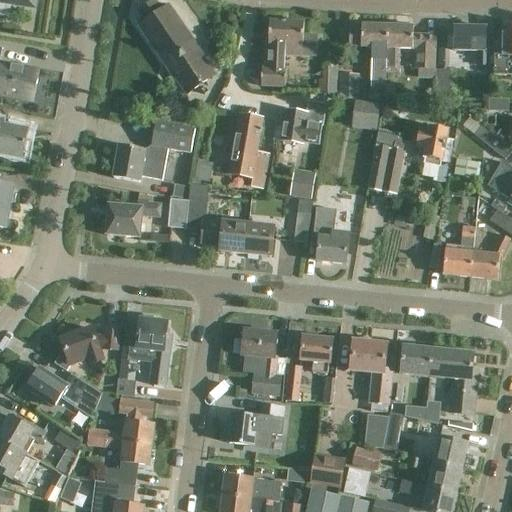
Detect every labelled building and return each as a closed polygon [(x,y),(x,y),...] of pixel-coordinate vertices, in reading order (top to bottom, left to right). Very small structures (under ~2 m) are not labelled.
[(0,0),(0,17),(10,19),(12,4),(33,7),(33,0),(0,0)] [(215,76),(203,58),(204,57),(169,7),(162,12),(155,1),(138,13),(145,24),(139,28),(173,78),(174,78),(186,96),(215,76)] [(286,89),(286,56),(298,56),(298,57),(316,58),(317,38),(303,37),(304,24),(270,22),(269,41),(264,41),(263,70),(262,70),(261,88),(286,89)] [(373,49),(371,96),(385,96),(387,27),(362,26),(362,30),(350,29),(349,48),(361,48),(361,49),(373,49)] [(413,28),(387,27),(385,96),(395,96),(396,92),(391,87),(386,87),(386,74),(399,74),(399,50),(416,51),(415,71),(436,71),(437,37),(413,36),(413,28)] [(494,56),(494,77),(511,77),(511,27),(508,27),(508,36),(503,36),(503,57),(500,57),(494,56)] [(448,38),(448,49),(454,49),(454,52),(477,53),(476,67),(487,68),(488,53),(485,53),(485,49),(485,29),(455,29),(454,38),(448,38)] [(0,49),(0,96),(30,102),(31,97),(34,98),(39,73),(22,70),(0,65),(0,64),(3,50),(0,49)] [(322,67),(322,81),(319,81),(319,96),(336,96),(336,75),(336,67),(322,67)] [(450,72),(436,71),(435,98),(449,98),(450,72)] [(336,75),(336,96),(358,96),(358,76),(336,75)] [(183,103),(181,115),(195,118),(197,106),(183,103)] [(303,145),(303,144),(319,146),(322,127),(323,128),(326,106),(308,103),(306,115),(286,112),(283,129),(276,128),(275,135),(282,136),(281,142),(303,145)] [(355,103),(352,130),(377,133),(380,106),(355,103)] [(257,154),(258,151),(263,121),(239,117),(229,176),(248,180),(247,189),(263,192),(266,177),(266,176),(269,156),(257,154)] [(0,156),(3,157),(23,161),(28,131),(2,126),(4,121),(0,120),(0,156)] [(120,147),(114,180),(139,185),(140,179),(162,184),(168,151),(191,155),(195,131),(156,124),(151,146),(149,149),(147,150),(145,151),(145,152),(120,147)] [(420,131),(415,154),(425,156),(424,159),(425,159),(424,165),(440,168),(441,162),(442,163),(448,131),(430,128),(429,132),(420,131)] [(368,191),(381,193),(396,196),(406,147),(400,146),(402,136),(379,131),(374,156),(375,156),(368,191)] [(494,138),(492,136),(486,143),(489,146),(488,148),(506,161),(511,153),(511,149),(510,148),(503,143),(494,138)] [(483,164),(457,161),(454,178),(481,181),(483,164)] [(511,169),(501,163),(487,188),(509,201),(507,204),(511,206),(511,169)] [(294,172),(290,197),(310,201),(315,176),(294,172)] [(0,228),(6,230),(10,204),(15,204),(16,198),(16,196),(12,194),(13,188),(0,185),(0,228)] [(175,187),(172,199),(182,201),(184,188),(175,187)] [(220,254),(245,256),(249,226),(223,223),(223,225),(205,223),(209,189),(197,187),(190,187),(189,203),(187,229),(203,231),(201,246),(220,248),(220,254)] [(189,203),(170,201),(168,229),(187,231),(187,229),(189,203)] [(492,208),(498,212),(502,215),(507,208),(496,201),(492,208)] [(312,204),(299,202),(298,215),(310,216),(312,204)] [(161,206),(138,204),(137,209),(109,207),(106,237),(140,240),(142,218),(160,219),(161,206)] [(317,210),(316,225),(314,239),(319,240),(317,263),(346,267),(349,236),(332,234),(334,211),(317,210)] [(511,221),(502,215),(498,212),(491,223),(511,236),(511,221)] [(396,216),(393,226),(405,230),(408,220),(396,216)] [(271,259),(273,239),(274,229),(249,226),(245,256),(271,259)] [(473,255),(474,255),(476,230),(463,229),(461,248),(446,247),(443,276),(470,279),(473,255)] [(473,255),(470,279),(497,282),(499,259),(502,260),(510,241),(501,237),(491,257),(474,255),(473,255)] [(123,348),(122,361),(129,362),(153,365),(150,386),(165,388),(170,348),(165,348),(168,324),(140,321),(139,327),(126,326),(124,345),(123,348)] [(54,365),(67,373),(70,367),(87,361),(90,369),(104,364),(98,348),(104,349),(117,351),(119,329),(106,328),(105,339),(94,338),(91,330),(61,341),(66,357),(57,360),(54,365)] [(245,332),(244,342),(234,341),(233,356),(242,356),(242,357),(265,360),(263,376),(254,376),(253,396),(278,398),(280,378),(275,378),(277,360),(274,360),(277,335),(245,332)] [(303,338),(301,358),(300,362),(314,364),(312,374),(327,376),(328,365),(330,366),(333,341),(303,338)] [(390,402),(392,387),(394,371),(384,370),(386,347),(354,343),(352,363),(351,373),(361,374),(371,375),(368,406),(371,406),(371,413),(387,415),(387,407),(389,408),(390,402)] [(404,348),(402,368),(401,375),(430,378),(433,351),(404,348)] [(474,355),(433,351),(430,378),(453,381),(449,414),(473,417),(478,373),(472,372),(474,355)] [(40,370),(27,391),(43,402),(54,409),(59,400),(92,421),(100,401),(101,398),(102,396),(87,387),(73,377),(68,386),(66,388),(57,381),(40,370)] [(297,404),(301,374),(288,373),(285,402),(297,404)] [(392,387),(390,402),(402,403),(403,388),(392,387)] [(100,401),(99,411),(110,412),(112,399),(101,398),(100,401)] [(88,431),(87,439),(152,446),(155,427),(140,425),(141,419),(152,420),(154,405),(137,402),(121,400),(119,416),(127,417),(126,423),(124,435),(88,431)] [(233,416),(229,445),(249,447),(251,448),(268,450),(270,436),(272,436),(281,437),(284,410),(283,410),(263,407),(261,420),(233,416)] [(390,415),(387,431),(401,434),(404,417),(390,415)] [(0,435),(0,440),(27,456),(35,442),(41,446),(47,435),(25,423),(23,426),(10,418),(0,435)] [(404,433),(413,435),(427,439),(429,428),(406,423),(404,433)] [(457,424),(456,429),(472,433),(473,425),(457,424)] [(82,445),(80,444),(69,437),(61,432),(55,442),(75,455),(82,445)] [(87,439),(86,447),(122,452),(121,463),(119,472),(105,470),(104,483),(133,487),(135,465),(150,467),(151,455),(152,446),(87,439)] [(433,463),(462,470),(467,446),(439,439),(433,463)] [(0,474),(14,483),(25,489),(40,463),(27,456),(0,440),(0,474)] [(352,465),(376,470),(381,452),(356,446),(352,465)] [(310,486),(342,491),(346,461),(315,456),(310,486)] [(405,468),(420,472),(423,461),(407,458),(405,468)] [(456,494),(462,470),(433,463),(428,487),(428,488),(456,494)] [(344,492),(343,495),(352,497),(365,500),(365,499),(371,474),(349,470),(344,492)] [(56,475),(50,486),(60,491),(67,480),(56,475)] [(225,477),(222,497),(267,503),(278,504),(281,484),(225,477)] [(69,480),(60,500),(73,506),(82,485),(69,480)] [(400,494),(425,500),(422,511),(423,511),(452,511),(456,494),(428,488),(428,487),(403,481),(400,494)] [(94,496),(94,498),(99,504),(116,506),(114,511),(143,511),(144,509),(131,507),(133,488),(136,488),(136,487),(133,487),(104,483),(104,485),(96,483),(94,496)] [(295,491),(292,504),(305,507),(308,493),(295,491)] [(312,493),(307,511),(366,511),(368,505),(351,501),(352,497),(343,495),(341,495),(340,499),(312,493)] [(373,511),(410,511),(411,509),(384,503),(380,493),(374,496),(376,501),(373,511)] [(0,505),(12,507),(14,496),(0,494),(0,505)] [(281,511),(282,505),(278,504),(267,503),(222,497),(220,511),(281,511)]
